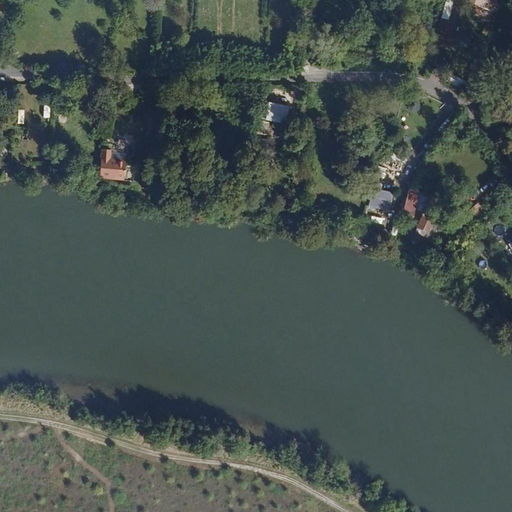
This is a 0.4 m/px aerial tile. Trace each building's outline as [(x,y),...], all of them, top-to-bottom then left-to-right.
[(480,0),(478,6),(488,10),(491,0),(480,0)] [(283,120),(286,106),(261,101),(258,117),(273,120),(273,118),(283,120)] [(26,151),(27,132),(17,131),(15,151),(26,151)] [(253,139),(252,145),(271,149),(273,143),(253,139)] [(109,149),(99,149),(99,160),(105,160),(103,176),(107,177),(108,175),(108,165),(109,149)] [(122,166),(108,165),(108,175),(121,176),(122,166)] [(372,179),(370,189),(377,190),(379,180),(372,179)] [(444,192),(431,186),(427,194),(430,196),(429,199),(431,200),(419,226),(430,231),(443,201),(440,200),(444,192)] [(377,190),(370,189),(369,197),(375,198),(374,203),(382,205),(383,200),(389,201),(391,193),(377,190)] [(408,189),(400,218),(410,222),(419,192),(408,189)] [(375,198),(369,197),(367,208),(373,209),(374,205),(384,207),(388,208),(389,201),(383,200),(382,205),(374,203),(375,198)] [(478,219),(487,209),(480,202),(470,213),(478,219)] [(463,224),(453,218),(447,227),(458,232),(463,224)]
